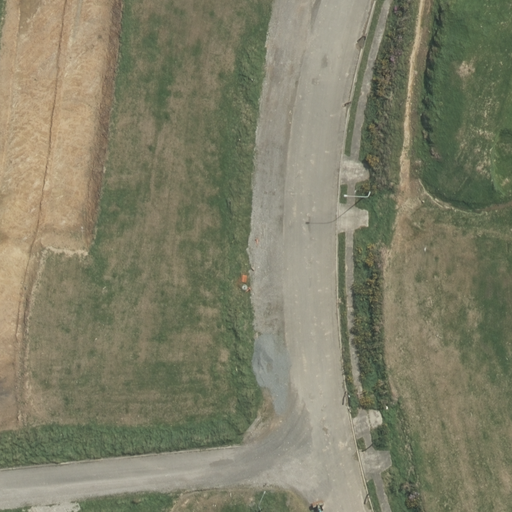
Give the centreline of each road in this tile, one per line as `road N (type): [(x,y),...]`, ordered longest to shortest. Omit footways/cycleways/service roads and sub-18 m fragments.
road 1 (residential): [(345,0),(313,143),(311,296),(328,459)]
road 2 (residential): [(0,489),(328,459)]
